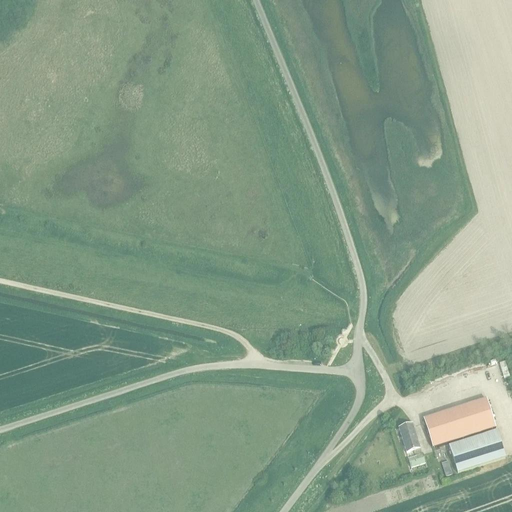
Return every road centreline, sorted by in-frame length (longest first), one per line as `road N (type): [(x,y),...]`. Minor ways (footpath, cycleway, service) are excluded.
road 1 (unclassified): [(255,0),(356,263),(359,365)]
road 2 (track): [(251,363),(246,342),(223,327),(0,278)]
road 3 (unclassified): [(0,429),(191,368),(251,363)]
road 4 (unclassified): [(282,511),(351,416),(359,365)]
